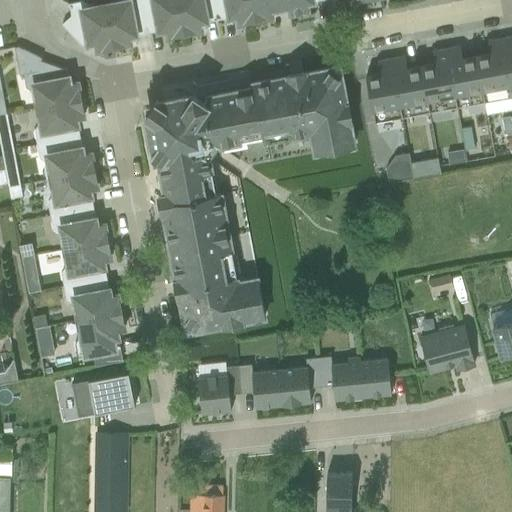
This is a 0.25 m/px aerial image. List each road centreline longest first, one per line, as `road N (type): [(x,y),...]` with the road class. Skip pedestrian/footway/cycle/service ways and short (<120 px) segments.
road 1 (residential): [(107,79),(170,411)]
road 2 (residential): [(511,396),(413,421),(186,444)]
road 3 (residential): [(107,79),(333,36)]
road 4 (residential): [(367,30),(511,4)]
